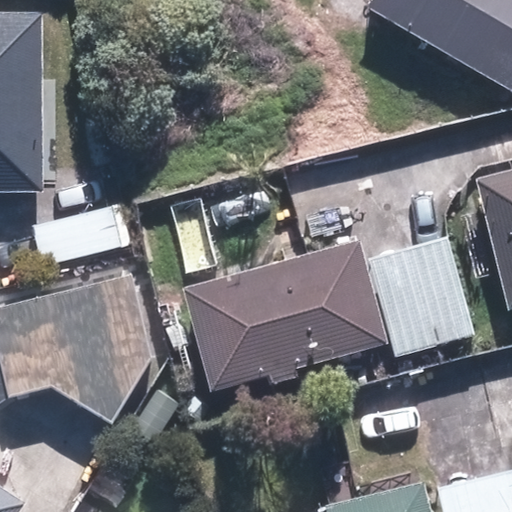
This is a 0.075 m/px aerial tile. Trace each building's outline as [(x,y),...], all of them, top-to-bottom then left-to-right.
[(511,0),(378,0),(375,7),(511,85),(511,0)] [(48,10),(0,9),(0,185),(48,186),(48,10)] [(511,166),(482,174),(511,297),(511,166)] [(121,201),(34,222),(44,264),(131,243),(121,201)] [(192,285),(217,383),(391,338),(366,240),(192,285)] [(156,350),(135,271),(0,305),(0,320),(17,385),(62,375),(120,411),(156,350)] [(195,388),(168,372),(134,428),(161,444),(195,388)] [(511,511),(511,470),(445,487),(451,511),(511,511)] [(0,511),(17,511),(27,498),(0,480),(0,511)] [(333,511),(425,511),(433,510),(426,481),(337,502),(339,511),(333,511)]
